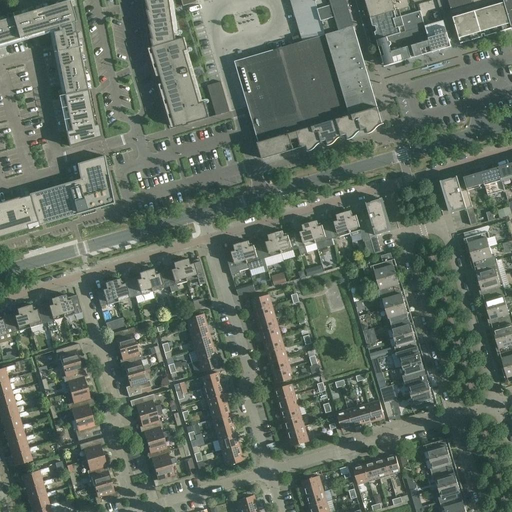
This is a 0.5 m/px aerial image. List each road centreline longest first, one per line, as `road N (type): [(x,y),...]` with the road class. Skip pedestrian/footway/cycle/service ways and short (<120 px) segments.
road 1 (residential): [(495,405),(441,225),(422,229),(404,235),(456,416)]
road 2 (tertiary): [(204,214),(511,124)]
road 3 (residential): [(212,239),(511,151)]
road 4 (residential): [(137,509),(77,279)]
road 5 (residential): [(268,466),(212,239)]
road 6 (tertiary): [(0,274),(204,214)]
road 7 (residential): [(268,466),(456,416)]
road 8 (residential): [(77,279),(212,239)]
road 9 (residential): [(137,509),(268,466)]
